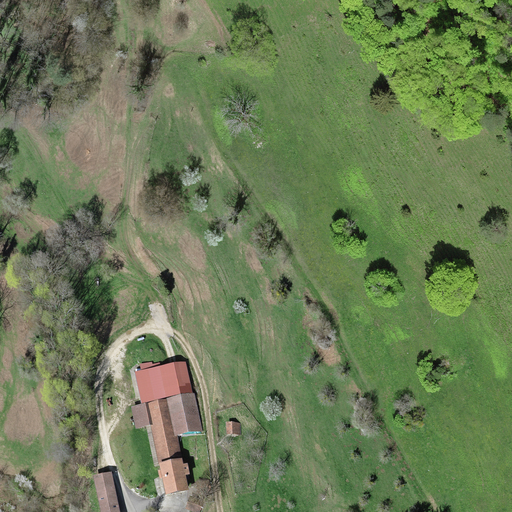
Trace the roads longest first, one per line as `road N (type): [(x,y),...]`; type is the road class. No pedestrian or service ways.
road 1 (track): [(163,326),(126,247),(122,220),(134,149),(160,77),(170,66),(194,78),(225,152),(308,281),(435,511)]
road 2 (track): [(163,326),(186,344),(196,372),(220,511)]
road 3 (track): [(134,149),(129,0)]
road 4 (track): [(103,434),(96,381),(109,351),(133,330),(163,326)]
